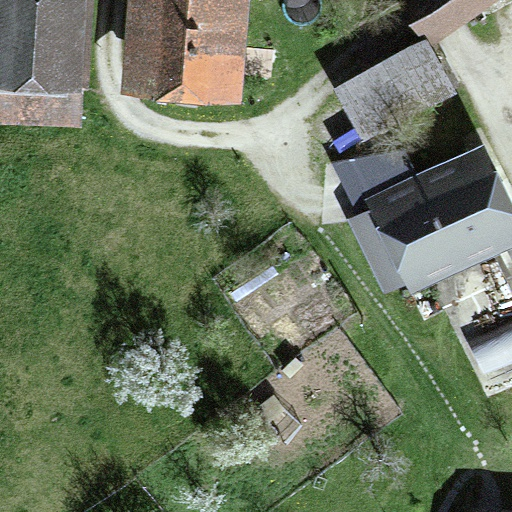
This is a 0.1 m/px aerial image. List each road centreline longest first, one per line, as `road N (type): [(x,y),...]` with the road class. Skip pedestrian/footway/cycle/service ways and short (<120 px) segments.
road 1 (track): [(405,26),(280,120),(216,136),(146,124),(125,107),(110,65),(114,0)]
road 2 (track): [(511,147),(440,0)]
